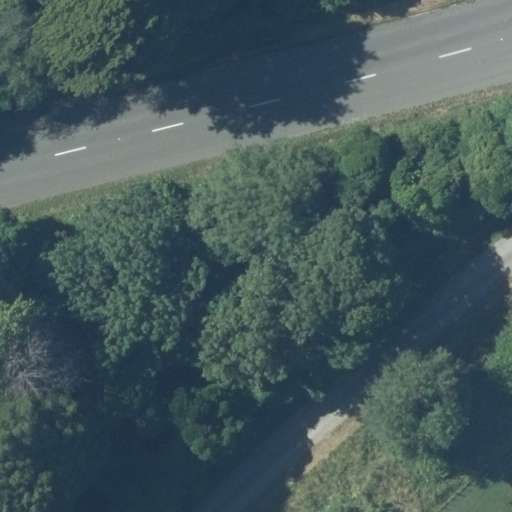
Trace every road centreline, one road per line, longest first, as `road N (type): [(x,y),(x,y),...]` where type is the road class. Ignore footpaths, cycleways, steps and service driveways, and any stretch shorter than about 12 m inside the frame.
road 1 (tertiary): [(511,35),(0,171)]
road 2 (unclassified): [(511,241),(464,266),(263,465),(227,511)]
